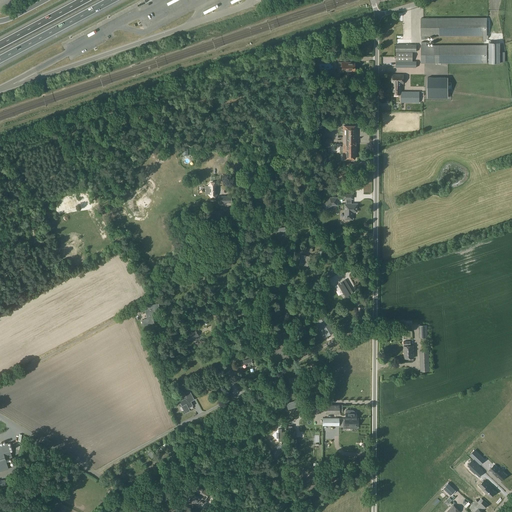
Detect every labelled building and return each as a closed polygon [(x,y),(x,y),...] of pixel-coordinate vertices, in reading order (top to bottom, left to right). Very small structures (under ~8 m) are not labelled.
[(488,38),(488,35),(487,35),(487,18),(421,18),(421,36),(421,39),(426,39),(426,36),(483,35),(483,40),(486,40),(488,38)] [(482,59),(482,44),(426,45),(426,42),(421,42),(421,60),(482,59)] [(489,43),(489,63),(500,63),(500,53),(500,52),(500,43),(489,43)] [(416,44),(396,44),(396,67),(416,68),(416,61),(413,61),(412,52),(416,52),(416,44)] [(349,63),(342,62),(342,63),(339,62),(339,67),(341,67),(341,71),(345,71),(345,72),(346,73),(346,74),(347,75),(348,74),(349,73),(350,72),(350,71),(354,71),(354,63),(349,63)] [(402,84),(403,84),(403,75),(392,75),(392,84),(393,84),(394,85),(393,85),(393,86),(394,93),(400,93),(400,90),(401,90),(402,84)] [(427,98),(448,98),(448,77),(427,77),(427,98)] [(423,91),(423,79),(413,79),(413,91),(423,91)] [(419,102),(419,92),(401,91),(401,102),(419,102)] [(354,140),(354,126),(343,126),(343,159),(354,159),(354,145),(355,145),(355,140),(354,140)] [(332,147),(332,139),(319,138),(319,147),(332,147)] [(211,183),(209,185),(205,185),(205,194),(209,194),(211,197),(215,197),(217,194),(216,185),(214,182),(211,183)] [(332,205),(337,205),(337,198),(330,198),(322,202),(326,209),(332,205)] [(345,204),(345,219),(353,219),(353,212),(357,212),(357,204),(345,204)] [(275,235),(278,235),(278,232),(285,231),(284,226),(273,228),(274,232),(275,235)] [(307,266),(310,257),(301,255),(299,264),(307,266)] [(233,265),(231,260),(224,264),(227,269),(233,265)] [(326,279),(337,273),(334,268),(323,275),(326,279)] [(353,297),(351,294),(353,292),(345,280),(338,284),(345,297),(344,297),(346,301),(353,297)] [(147,319),(142,320),(143,325),(154,323),(152,314),(153,311),(153,308),(145,310),(147,319)] [(326,337),(334,332),(325,316),(314,322),(320,333),(323,332),(326,337)] [(419,337),(427,337),(427,325),(419,325),(419,337)] [(198,336),(196,331),(193,333),(191,330),(188,332),(189,335),(187,337),(189,341),(198,336)] [(404,341),(404,358),(414,358),(413,346),(411,346),(410,341),(404,341)] [(420,371),(429,371),(429,351),(420,351),(420,371)] [(251,366),(250,362),(252,362),(251,359),(241,361),(242,364),(248,363),(249,367),(250,367),(251,367),(251,366)] [(193,405),(190,400),(193,398),(191,392),(190,391),(184,393),(186,397),(179,401),(182,406),(181,406),(181,407),(182,406),(184,410),(188,408),(188,409),(189,408),(188,408),(193,405)] [(308,398),(307,398),(308,403),(321,399),(320,394),(315,395),(314,393),(307,395),(308,398)] [(297,401),(296,397),(286,400),(288,404),(286,404),(288,410),(299,406),(299,405),(304,403),(303,399),(297,401)] [(339,413),(339,405),(325,405),(325,413),(339,413)] [(354,411),(353,410),(346,410),(346,418),(345,418),(345,428),(354,428),(355,428),(355,427),(356,426),(358,426),(358,418),(356,418),(356,413),(355,413),(354,412),(354,411)] [(285,435),(284,432),(282,432),(282,429),(278,429),(274,433),(276,435),(274,436),(278,440),(282,440),(282,435),(285,435)] [(489,441),(485,445),(497,458),(493,462),(502,454),(489,441)] [(0,471),(8,468),(6,462),(12,459),(6,446),(0,448),(0,471)] [(480,455),(475,450),(472,452),(470,454),(475,459),(481,464),(485,460),(480,455)] [(475,464),(472,461),(468,465),(471,468),(476,473),(481,469),(475,464)] [(494,465),(489,470),(497,478),(498,477),(502,481),(506,476),(499,469),(494,465)] [(198,473),(195,478),(206,483),(208,479),(198,473)] [(143,484),(146,479),(140,475),(137,481),(143,484)] [(485,481),(480,486),(484,490),(484,491),(491,498),(495,493),(489,487),(489,486),(485,481)] [(455,490),(448,483),(443,488),(450,495),(455,490)] [(201,486),(196,494),(193,492),(189,500),(196,504),(199,496),(205,499),(209,493),(205,490),(206,489),(201,486)] [(472,505),(470,507),(472,509),(471,510),(472,511),(482,511),(481,511),(484,507),(485,508),(488,504),(481,498),(478,501),(476,499),(471,504),(472,505)] [(464,511),(465,511),(468,510),(461,503),(459,505),(464,511)]
